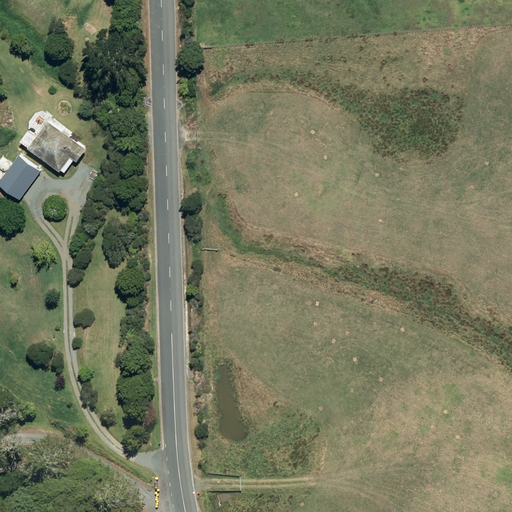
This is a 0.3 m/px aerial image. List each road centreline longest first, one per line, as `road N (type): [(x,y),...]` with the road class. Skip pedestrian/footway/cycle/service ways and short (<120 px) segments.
road 1 (unclassified): [(160,0),(184,511)]
road 2 (residential): [(0,431),(47,432),(72,443),(181,511)]
